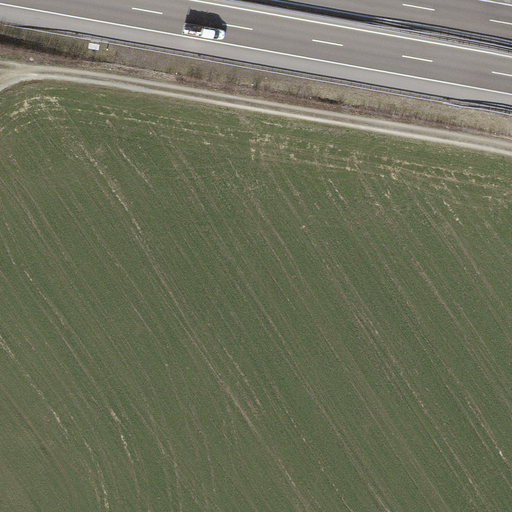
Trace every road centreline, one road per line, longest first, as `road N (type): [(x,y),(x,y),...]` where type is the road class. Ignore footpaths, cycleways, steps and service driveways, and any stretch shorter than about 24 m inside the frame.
road 1 (track): [(511,149),(8,67)]
road 2 (motorway): [(82,0),(511,75)]
road 3 (motorway): [(511,24),(373,0)]
